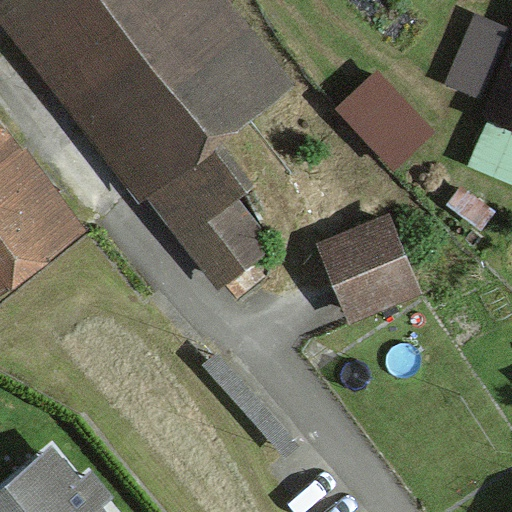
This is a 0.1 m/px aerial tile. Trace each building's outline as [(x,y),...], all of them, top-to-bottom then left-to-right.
[(277,87),(207,0),(0,0),(0,25),(214,292),(265,252),(189,157),(277,87)] [(511,161),(511,56),(478,148),(511,161)] [(0,163),(0,290),(63,239),(0,163)] [(368,225),(292,247),(318,337),(394,315),(368,225)] [(69,511),(23,454),(0,472),(0,511),(69,511)]
